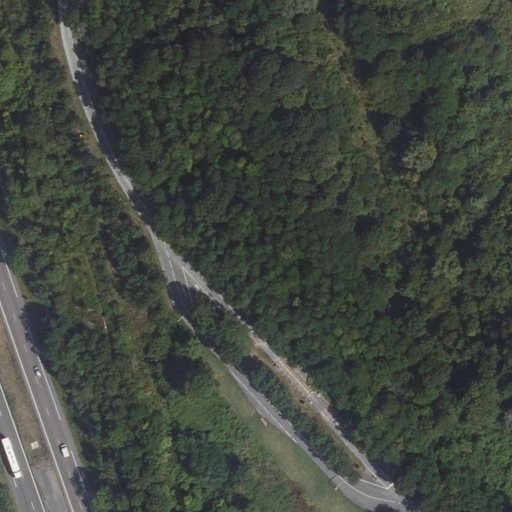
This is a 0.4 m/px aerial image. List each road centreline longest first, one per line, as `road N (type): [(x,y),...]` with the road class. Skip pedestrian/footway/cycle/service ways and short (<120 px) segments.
road 1 (unclassified): [(169,246),(415,509)]
road 2 (unclassified): [(169,246),(195,321),(361,501),(385,511)]
road 3 (unclassified): [(169,246),(119,165),(77,46),(72,0)]
road 4 (motorway): [(83,511),(0,268)]
